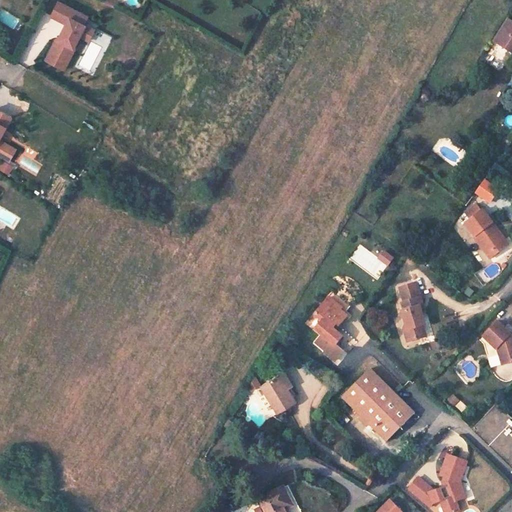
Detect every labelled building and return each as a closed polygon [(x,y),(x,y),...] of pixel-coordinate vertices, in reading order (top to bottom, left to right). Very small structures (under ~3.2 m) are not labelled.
[(58,0),(49,20),(62,27),(68,16),(83,24),(88,15),(58,0)] [(104,0),(104,1),(114,8),(119,0),(118,0),(104,0)] [(83,24),(68,16),(62,27),(44,61),(67,73),(91,28),(83,24)] [(511,22),(507,19),(494,40),(511,51),(511,50),(511,22)] [(13,120),(0,111),(0,157),(10,164),(19,149),(1,138),(13,120)] [(498,190),(484,180),(475,191),(489,202),(498,190)] [(471,235),(486,257),(492,253),(493,246),(502,240),(493,226),(490,222),(481,210),(463,222),(472,235),(471,235)] [(502,240),(493,246),(492,253),(506,244),(502,240)] [(389,257),(383,252),(377,260),(383,264),(389,257)] [(392,259),(389,257),(383,264),(386,266),(392,259)] [(423,311),(421,304),(424,303),(422,296),(420,297),(416,283),(401,288),(405,301),(404,302),(406,309),(404,309),(408,322),(406,325),(410,337),(421,334),(418,322),(421,318),(424,317),(423,311)] [(329,297),(325,302),(338,312),(339,311),(342,308),(329,297)] [(338,312),(325,302),(315,315),(322,320),(315,330),(321,335),(315,343),(325,351),(331,343),(334,345),(341,336),(335,331),(332,328),(336,323),(339,326),(346,317),(339,311),(338,312)] [(482,336),(495,349),(497,347),(500,364),(511,361),(511,352),(511,350),(511,340),(511,339),(508,336),(510,333),(497,321),(482,336)] [(334,345),(331,343),(325,351),(324,352),(335,360),(343,349),(336,343),(334,345)] [(414,413),(370,369),(341,397),(385,441),(414,413)] [(284,372),(279,376),(286,388),(291,385),(284,372)] [(286,388),(279,376),(272,379),(265,391),(278,414),(295,403),(286,388)] [(250,383),(254,391),(264,386),(260,378),(250,383)] [(446,401),(454,406),(458,399),(450,394),(446,401)] [(511,418),(496,403),(472,429),(511,469),(511,418)] [(418,477),(408,489),(430,506),(433,503),(441,503),(444,511),(459,511),(460,511),(456,502),(465,498),(458,483),(466,463),(446,456),(439,475),(443,477),(441,482),(444,487),(434,490),(418,477)] [(283,488),(259,500),(264,511),(286,511),(285,509),(292,506),(283,488)] [(403,511),(391,499),(377,511),(403,511)]
